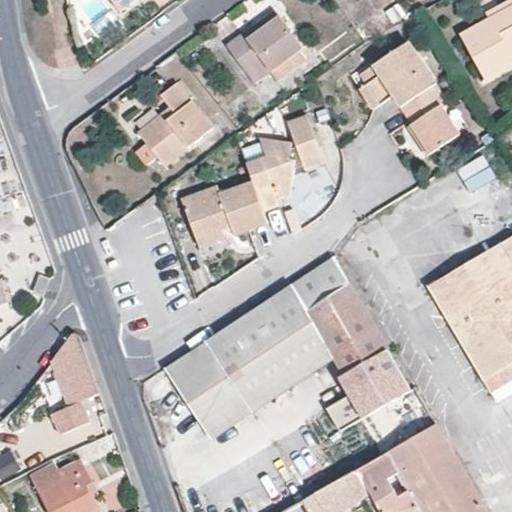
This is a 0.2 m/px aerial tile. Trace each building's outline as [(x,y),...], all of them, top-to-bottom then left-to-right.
[(111,0),(121,13),(138,0),(111,0)] [(489,19),(511,6),(511,0),(487,14),(489,19)] [(511,6),(489,19),(461,34),(487,81),(511,66),(511,6)] [(280,16),(276,10),(257,23),(262,30),(280,16)] [(311,59),(280,16),(262,30),(257,23),(227,46),(255,85),(272,73),(278,83),(311,59)] [(438,83),(410,42),(375,65),(381,75),(368,84),(361,88),(374,108),(395,95),(402,107),(438,83)] [(381,75),(375,65),(361,74),(368,84),(381,75)] [(166,167),(215,128),(179,82),(161,97),(171,108),(176,114),(167,121),(162,115),(139,133),(144,139),(133,148),(146,166),(158,157),(166,167)] [(462,135),(442,105),(449,100),(438,83),(402,107),(413,124),(409,127),(428,157),(462,135)] [(167,121),(176,114),(171,108),(162,115),(167,121)] [(325,163),(308,115),(288,122),(306,171),(325,163)] [(291,159),(294,142),(260,137),(267,157),(291,160),(291,159)] [(458,168),(470,189),(494,176),(482,154),(458,168)] [(292,196),(297,160),(291,159),(291,160),(267,157),(248,164),(254,182),(265,211),(281,206),(279,200),(292,196)] [(269,223),(254,182),(221,194),(218,187),(183,200),(197,240),(223,230),(232,227),(235,236),(269,223)] [(226,239),(223,230),(197,240),(200,248),(226,239)] [(511,237),(428,287),(484,381),(511,364),(511,237)] [(414,389),(336,256),(165,368),(212,439),(334,359),(355,395),(329,411),(341,432),(414,389)] [(44,297),(51,279),(40,275),(34,292),(44,297)] [(0,305),(9,303),(3,278),(0,278),(0,305)] [(101,394),(81,338),(79,337),(77,336),(72,336),(70,337),(54,360),(70,405),(51,412),(58,433),(89,422),(82,401),(101,394)] [(492,395),(511,382),(511,364),(484,381),(492,395)] [(489,511),(440,424),(388,453),(400,474),(410,491),(421,511),(489,511)] [(421,511),(410,491),(399,497),(389,480),(400,474),(388,453),(357,470),(372,495),(381,511),(421,511)] [(0,479),(1,482),(19,472),(9,455),(1,459),(0,456),(0,479)] [(87,487),(94,483),(81,460),(60,471),(56,464),(31,476),(49,511),(100,511),(93,498),(87,487)] [(342,511),(372,495),(357,470),(306,500),(313,511),(342,511)] [(99,495),(94,483),(87,487),(93,498),(99,495)]
